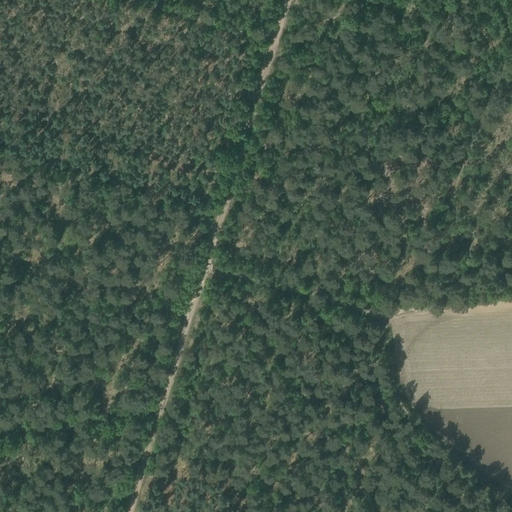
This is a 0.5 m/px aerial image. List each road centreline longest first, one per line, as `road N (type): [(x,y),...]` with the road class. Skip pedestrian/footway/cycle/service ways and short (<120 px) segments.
road 1 (track): [(204,265),(272,49)]
road 2 (track): [(204,265),(384,316)]
road 3 (track): [(102,0),(272,49)]
road 4 (track): [(0,435),(157,411)]
road 5 (track): [(157,411),(204,265)]
road 6 (track): [(511,497),(397,401)]
road 7 (track): [(397,401),(382,392),(361,415),(345,454),(342,511)]
